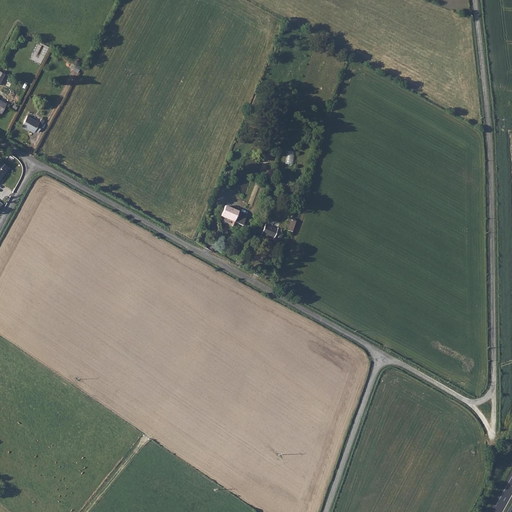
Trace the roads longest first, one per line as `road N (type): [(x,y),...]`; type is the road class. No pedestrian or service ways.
road 1 (unclassified): [(36,163),(380,356)]
road 2 (unclassified): [(491,383),(489,134),(475,0)]
road 3 (unclassified): [(325,511),(380,356)]
